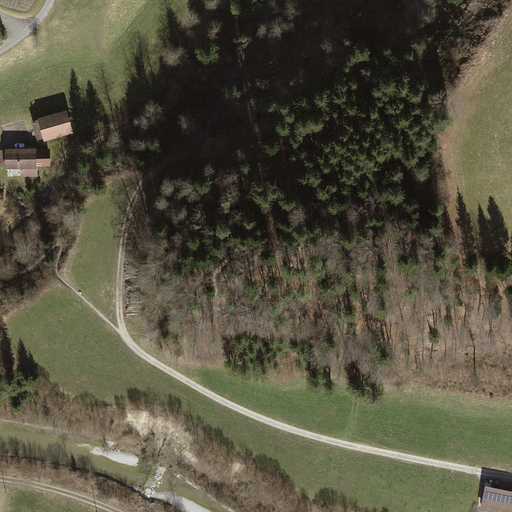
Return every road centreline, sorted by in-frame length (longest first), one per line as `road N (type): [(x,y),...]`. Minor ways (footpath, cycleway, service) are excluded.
road 1 (track): [(269,0),(265,25),(210,126),(149,176),(132,202),(121,266),(126,336)]
road 2 (track): [(143,353),(214,396),(292,429),(477,470)]
road 3 (track): [(0,478),(117,511)]
